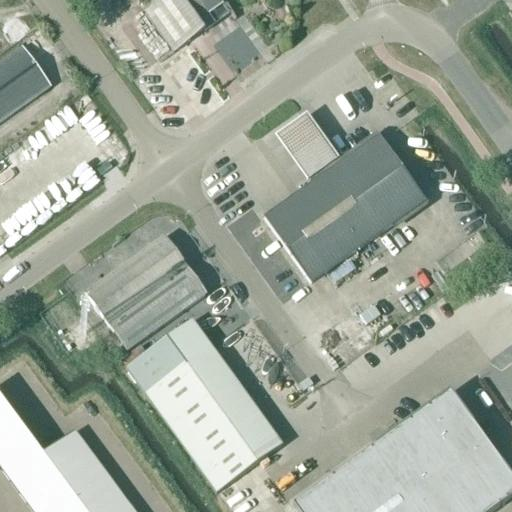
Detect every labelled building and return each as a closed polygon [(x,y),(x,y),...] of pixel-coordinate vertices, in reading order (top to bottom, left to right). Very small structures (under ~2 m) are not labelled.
[(148,0),(148,1),(153,9),(144,16),(173,57),(230,15),(221,2),(223,0),(148,0)] [(0,125),(50,90),(21,50),(0,65),(0,125)] [(312,188),(263,222),(310,287),(424,206),(377,141),(312,188)] [(126,355),(204,299),(162,241),(84,297),(126,355)] [(144,399),(210,351),(191,325),(125,373),(144,399)] [(511,487),(448,399),(292,511),(293,511),(495,511),(511,500),(511,487)] [(0,418),(0,436),(15,425),(6,414),(0,418)] [(15,425),(0,436),(0,454),(23,437),(15,425)] [(81,446),(72,435),(40,459),(48,470),(81,446)] [(0,471),(32,448),(23,437),(0,454),(0,471)] [(81,446),(48,470),(57,481),(89,457),(81,446)] [(0,471),(0,474),(7,484),(40,459),(36,454),(32,448),(0,471)] [(89,457),(57,481),(65,492),(98,468),(89,457)] [(48,470),(40,459),(7,484),(15,495),(48,470)] [(98,468),(65,492),(74,504),(106,479),(98,468)] [(15,495),(24,506),(57,481),(48,470),(15,495)] [(79,511),(85,511),(114,490),(106,479),(74,504),(79,511)] [(24,506),(28,511),(39,511),(65,492),(57,481),(24,506)] [(114,490),(85,511),(109,511),(123,502),(114,490)] [(65,492),(39,511),(62,511),(74,504),(65,492)] [(109,511),(130,511),(123,502),(109,511)]
